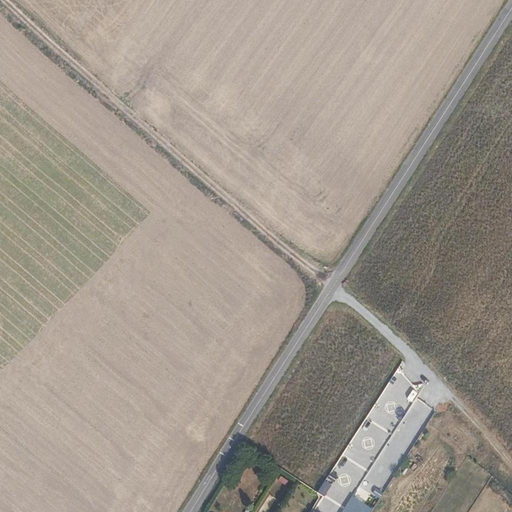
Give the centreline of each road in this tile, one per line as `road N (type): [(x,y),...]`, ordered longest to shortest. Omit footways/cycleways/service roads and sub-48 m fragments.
road 1 (track): [(5,0),(423,365),(511,466)]
road 2 (tertiary): [(193,511),(511,8)]
